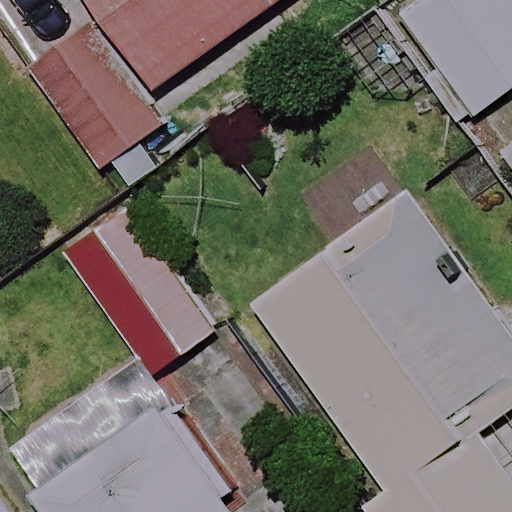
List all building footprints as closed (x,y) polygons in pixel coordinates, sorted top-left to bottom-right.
[(27,66),(102,176),(171,130),(144,91),(278,0),(93,0),(103,14),(27,66)] [(511,89),(511,0),(420,0),(399,16),(473,118),(511,89)] [(511,406),(511,340),(408,193),(254,302),(384,487),(365,501),(373,511),(511,511),(511,475),(480,429),(511,406)] [(217,329),(131,209),(68,254),(153,374),(217,329)] [(233,490),(140,360),(5,456),(45,511),(231,511),(222,499),(233,490)]
